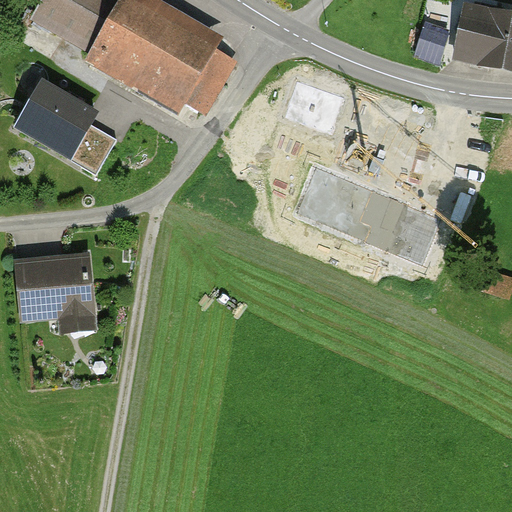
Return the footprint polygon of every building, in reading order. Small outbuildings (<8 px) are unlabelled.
[(205,120),(236,66),(211,52),(217,41),(144,0),(37,0),(26,19),(85,52),(77,66),(173,121),(181,106),(205,120)] [(511,19),(460,9),(450,64),(511,75),(511,19)] [(448,32),(417,26),(410,60),(441,66),(448,32)] [(143,176),(162,145),(114,116),(122,103),(77,76),(66,94),(39,78),(23,104),(143,176)] [(344,98),(298,82),(284,119),(330,135),(344,98)] [(442,220),(316,168),(297,215),(423,267),(442,220)] [(91,255),(7,262),(13,324),(55,321),(56,337),(98,334),(91,255)] [(506,303),(511,285),(511,279),(471,265),(463,288),(506,303)]
